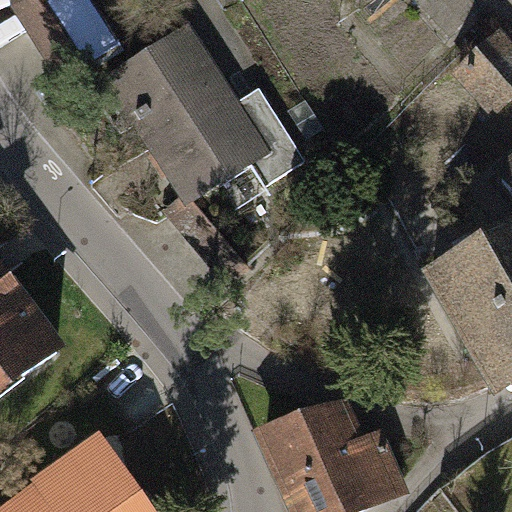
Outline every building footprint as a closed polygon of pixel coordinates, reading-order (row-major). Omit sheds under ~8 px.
[(188,17),(99,76),(187,210),(276,151),(188,17)] [(511,104),(511,44),(502,34),(453,79),(494,121),(511,104)] [(511,171),(499,183),(511,197),(511,171)] [(511,233),(435,275),(497,387),(511,378),(511,233)] [(0,397),(58,354),(0,276),(0,397)] [(321,415),(269,433),(304,511),(363,511),(374,507),(400,484),(380,439),(340,457),(321,415)] [(118,511),(89,470),(28,511),(118,511)]
